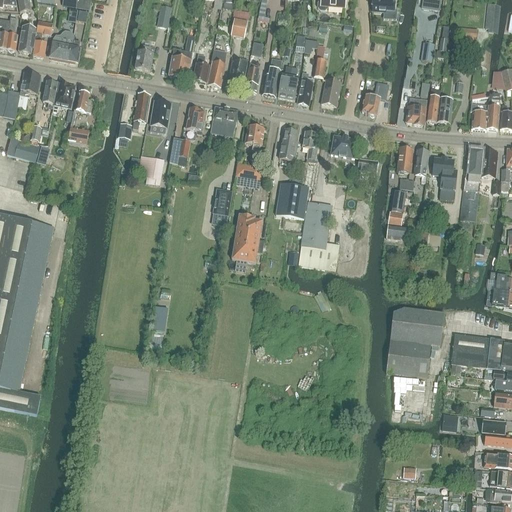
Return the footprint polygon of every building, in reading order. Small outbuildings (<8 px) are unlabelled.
[(12,2),(0,0),(0,11),(2,12),(3,7),(16,8),(15,3),(11,2),(12,2)] [(17,0),(20,14),(31,12),(29,0),(17,0)] [(82,0),(63,0),(62,7),(89,11),(90,1),(82,0)] [(257,0),(257,28),(265,28),(266,18),(263,18),(264,0),(257,0)] [(321,12),(325,12),(328,9),(328,7),(344,8),(345,0),(321,0),(321,1),(318,4),(318,8),(321,12)] [(372,0),(373,1),(372,1),(371,9),(372,9),(372,14),(385,15),(386,13),(394,14),(394,0),(372,0)] [(431,0),(423,0),(422,10),(439,13),(441,1),(439,1),(431,0)] [(161,8),(158,28),(168,30),(171,10),(161,8)] [(10,20),(10,23),(5,51),(15,53),(18,37),(15,37),(17,21),(10,20)] [(0,50),(5,51),(10,23),(9,23),(0,21),(0,28),(3,29),(2,33),(0,32),(0,50)] [(234,22),(230,38),(244,41),(248,24),(234,22)] [(38,23),(37,31),(36,36),(37,36),(33,58),(44,60),(46,46),(44,45),(45,42),(41,41),(42,37),(51,38),(53,26),(38,23)] [(36,38),(36,36),(37,31),(23,28),(18,54),(32,56),(36,38)] [(449,39),(476,42),(478,32),(450,29),(449,39)] [(71,34),(68,33),(66,33),(63,34),(62,36),(61,38),(60,40),(56,39),(53,44),(50,60),(52,60),(51,61),(56,62),(57,61),(59,62),(59,63),(64,64),(64,63),(68,63),(69,55),(68,55),(69,47),(72,47),(73,42),(74,40),(73,38),(72,36),(71,34)] [(299,47),(301,39),(296,37),(293,45),(299,47)] [(173,52),(169,78),(170,78),(171,80),(173,80),(175,79),(181,80),(182,82),(184,82),(186,81),(187,81),(192,55),(195,40),(188,39),(185,54),(173,52)] [(439,53),(446,54),(448,42),(441,41),(439,53)] [(80,43),(74,42),(73,42),(72,47),(69,47),(68,55),(69,55),(68,63),(69,63),(69,65),(74,66),(75,64),(76,65),(80,43)] [(421,62),(431,64),(434,46),(424,44),(421,62)] [(251,57),(261,59),(263,47),(254,45),(251,57)] [(316,80),(323,81),(326,63),(322,62),(325,49),(318,47),(313,79),(316,80)] [(138,53),(135,70),(150,73),(153,56),(150,55),(151,50),(144,48),(143,48),(142,54),(138,53)] [(211,63),(212,63),(207,87),(220,89),(224,71),(226,54),(213,51),(211,63)] [(489,56),(475,54),(474,70),(487,72),(489,56)] [(196,66),(193,83),(200,84),(199,85),(205,86),(205,85),(206,85),(210,68),(204,67),(205,58),(198,57),(197,66),(196,66)] [(228,85),(243,88),(248,62),(241,61),(240,65),(232,63),(228,85)] [(249,70),(244,93),(256,96),(260,77),(258,77),(259,72),(257,71),(257,68),(250,65),(249,70)] [(278,100),(286,101),(292,70),(286,69),(284,78),(282,78),(278,100)] [(292,70),(286,101),(294,103),(298,81),(296,80),(297,71),(292,70)] [(511,70),(501,73),(506,93),(511,91),(511,70)] [(262,97),(276,99),(280,73),(270,71),(269,79),(265,78),(262,97)] [(19,98),(29,100),(30,95),(37,96),(41,78),(24,75),(20,95),(19,98)] [(308,77),(303,76),(301,83),(297,105),(308,108),(313,82),(307,81),(308,77)] [(44,99),(43,104),(49,105),(48,110),(53,111),(54,106),(58,85),(53,85),(54,83),(49,82),(49,84),(47,83),(44,99)] [(321,106),(336,109),(341,85),(326,82),(321,106)] [(74,90),(70,89),(70,88),(60,86),(58,96),(56,96),(53,115),(57,115),(58,110),(57,108),(70,111),(74,90)] [(368,117),(377,119),(380,101),(385,102),(388,87),(382,86),(379,101),(375,100),(376,95),(370,94),(369,99),(365,98),(362,114),(368,115),(368,117)] [(406,125),(413,126),(413,127),(424,128),(426,111),(417,110),(418,100),(411,99),(412,90),(403,88),(400,108),(408,109),(406,125)] [(430,99),(426,124),(436,125),(436,124),(439,100),(440,92),(431,91),(430,99)] [(0,118),(3,119),(14,121),(19,98),(20,95),(8,93),(8,96),(0,94),(0,118)] [(79,112),(84,114),(90,115),(93,103),(88,101),(89,96),(80,94),(76,111),(74,111),(71,129),(68,143),(87,146),(89,132),(73,129),(76,114),(78,115),(79,112)] [(134,124),(132,132),(138,133),(139,124),(146,125),(150,98),(150,97),(138,95),(138,96),(133,124),(134,124)] [(488,108),(486,132),(497,133),(499,109),(500,103),(499,96),(492,95),(492,97),(491,109),(488,108)] [(439,100),(436,124),(450,126),(453,102),(439,100)] [(171,107),(154,104),(151,128),(167,131),(171,107)] [(470,114),(472,114),(471,132),(486,133),(486,132),(488,108),(471,107),(471,110),(470,114)] [(500,132),(511,133),(511,132),(511,114),(505,114),(506,108),(502,107),(500,132)] [(190,110),(186,131),(197,133),(196,136),(201,137),(202,134),(203,134),(205,124),(203,124),(205,113),(198,112),(197,110),(193,109),(192,111),(190,110)] [(238,114),(215,109),(211,135),(233,139),(235,130),(238,114)] [(120,126),(118,140),(128,142),(131,127),(120,126)] [(30,142),(39,144),(41,131),(32,129),(30,142)] [(253,148),(252,153),(259,154),(260,149),(262,149),(265,132),(248,129),(245,146),(252,148),(253,148)] [(281,147),(279,160),(294,163),(295,159),(296,152),(298,145),(295,144),(297,134),(293,133),(294,132),(289,131),(289,133),(285,132),(283,146),(282,146),(281,146),(281,147)] [(302,150),(309,151),(307,160),(315,162),(318,147),(315,147),(317,137),(305,135),(302,150)] [(339,158),(338,162),(345,163),(346,159),(354,161),(357,142),(334,138),(331,157),(339,158)] [(7,157),(35,165),(39,149),(11,141),(7,157)] [(182,141),(177,167),(186,169),(191,143),(182,141)] [(44,166),(48,151),(42,149),(37,164),(44,166)] [(400,150),(397,174),(399,174),(398,177),(403,178),(404,175),(410,175),(412,152),(407,151),(406,150),(404,149),(402,150),(400,150)] [(506,172),(502,172),(501,193),(509,193),(509,171),(511,171),(511,151),(507,151),(506,172)] [(429,154),(417,152),(414,174),(416,177),(422,178),(421,184),(425,185),(426,179),(429,154)] [(464,180),(461,213),(460,222),(475,223),(478,194),(481,167),(483,154),(470,153),(468,177),(464,180)] [(498,155),(484,154),(481,179),(495,180),(498,155)] [(138,178),(156,181),(159,161),(141,158),(138,178)] [(434,161),(432,177),(441,178),(440,191),(439,201),(453,203),(455,192),(457,173),(453,172),(453,163),(447,162),(447,161),(441,160),(441,161),(434,161)] [(358,171),(376,175),(378,164),(359,161),(358,171)] [(235,179),(234,187),(259,191),(260,183),(261,183),(263,170),(237,166),(235,179)] [(407,182),(406,192),(413,193),(414,183),(407,182)] [(304,222),(309,190),(280,186),(275,217),(304,222)] [(217,192),(213,215),(228,218),(232,194),(217,192)] [(393,193),(390,214),(403,216),(406,195),(393,193)] [(331,208),(308,205),(298,268),(324,272),(325,270),(336,271),(339,247),(326,245),(331,208)] [(370,206),(358,205),(354,227),(367,229),(370,206)] [(403,216),(390,214),(388,227),(401,229),(403,216)] [(0,410),(37,419),(41,399),(19,394),(54,229),(0,218),(0,410)] [(262,256),(264,244),(259,243),(262,224),(254,222),(255,220),(239,218),(232,262),(255,266),(257,256),(262,256)] [(388,227),(386,240),(406,243),(408,230),(401,229),(388,227)] [(497,277),(496,292),(511,294),(511,281),(507,281),(507,278),(497,277)] [(487,302),(486,307),(492,309),(492,307),(509,309),(509,306),(511,306),(511,294),(496,292),(494,292),(492,303),(487,302)] [(386,376),(427,381),(431,347),(440,348),(444,315),(404,311),(393,315),(386,376)] [(511,345),(455,338),(451,367),(485,371),(494,372),(501,373),(501,372),(511,373),(511,345)] [(460,368),(452,367),(451,377),(458,378),(459,371),(460,371),(460,368)] [(485,371),(484,381),(493,382),(496,383),(511,384),(511,375),(507,375),(504,376),(504,374),(494,373),(494,372),(485,371)] [(491,391),(491,393),(495,394),(495,393),(505,394),(511,395),(511,384),(496,383),(495,388),(491,388),(491,391)] [(511,395),(496,394),(494,409),(511,410),(511,395)] [(443,428),(457,429),(458,419),(444,417),(443,428)] [(507,425),(483,423),(482,435),(505,438),(507,425)] [(484,447),(511,449),(511,439),(485,437),(484,447)] [(490,463),(489,470),(495,470),(511,471),(511,458),(497,457),(496,463),(490,463)] [(416,470),(403,469),(403,479),(415,480),(416,470)] [(491,473),(489,488),(496,489),(511,490),(511,475),(498,474),(491,473)] [(511,494),(487,491),(485,493),(485,502),(487,504),(496,505),(496,502),(511,504),(511,494)]
